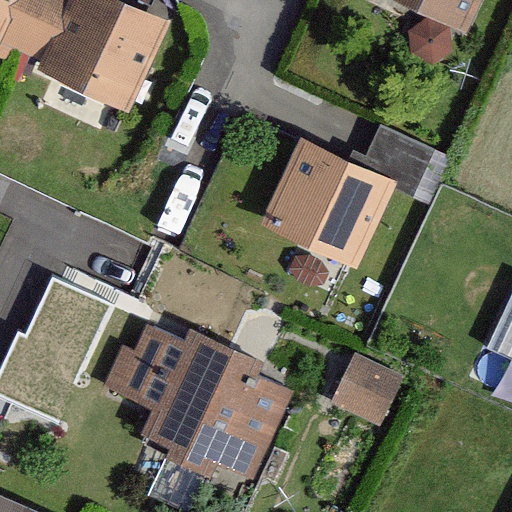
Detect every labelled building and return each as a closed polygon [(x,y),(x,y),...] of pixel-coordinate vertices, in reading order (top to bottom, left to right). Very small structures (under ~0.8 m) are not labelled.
[(0,0),(0,52),(15,59),(18,53),(40,63),(65,0),(0,0)] [(92,0),(90,5),(76,0),(65,0),(40,63),(66,73),(61,84),(126,111),(166,15),(129,0),(92,0)] [(473,0),(396,0),(462,28),(473,0)] [(371,153),(403,166),(416,134),(384,121),(371,153)] [(380,184),(293,147),(260,224),(347,261),(380,184)] [(0,323),(20,332),(43,278),(5,262),(0,274),(0,323)] [(50,266),(0,383),(66,411),(116,295),(50,266)] [(294,385),(151,328),(122,401),(169,419),(158,447),(255,485),(294,385)] [(333,395),(385,418),(408,366),(357,343),(333,395)] [(22,511),(0,502),(0,511),(22,511)]
